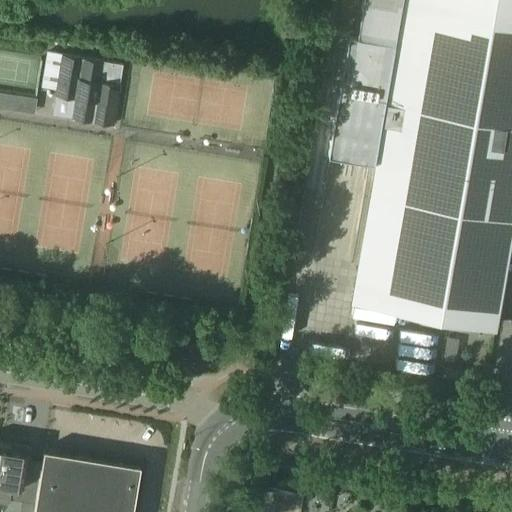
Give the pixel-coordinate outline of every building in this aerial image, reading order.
[(511,0),(362,0),(356,37),(350,36),(330,156),(375,164),(351,301),(495,326),(511,227),(511,0)] [(103,61),(103,62),(62,56),(56,95),(76,98),(73,118),(113,124),(119,85),(122,64),(103,61)] [(0,503),(6,504),(11,499),(33,503),(39,471),(24,468),(26,452),(9,449),(10,444),(1,443),(0,447),(0,503)] [(33,503),(31,511),(131,511),(139,465),(43,450),(40,471),(39,471),(33,503)] [(271,511),(272,511),(296,511),(300,499),(276,492),(271,511)]
